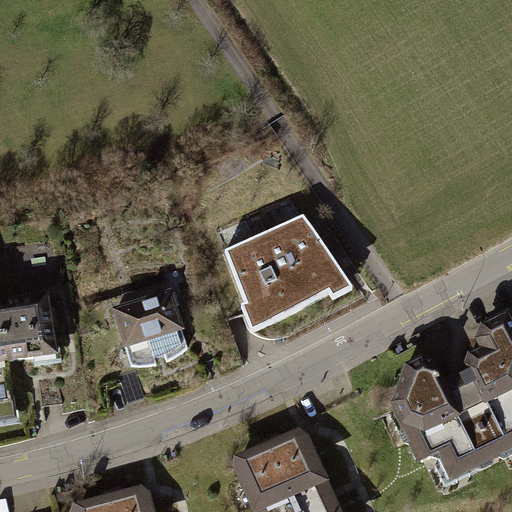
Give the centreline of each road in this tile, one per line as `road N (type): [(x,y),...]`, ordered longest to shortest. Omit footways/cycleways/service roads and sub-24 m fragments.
road 1 (residential): [(404,315),(176,421),(0,474)]
road 2 (residential): [(404,315),(193,0)]
road 3 (residential): [(511,254),(404,315)]
